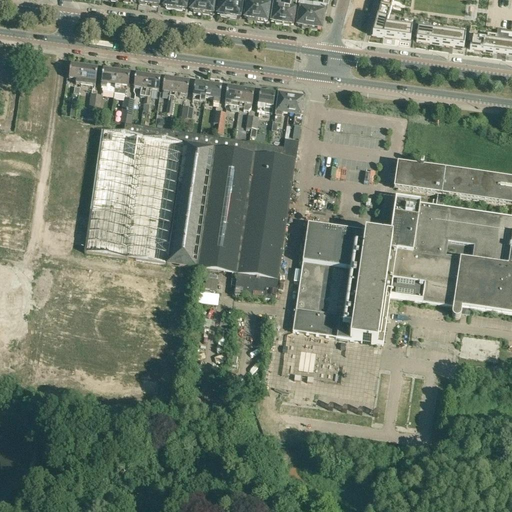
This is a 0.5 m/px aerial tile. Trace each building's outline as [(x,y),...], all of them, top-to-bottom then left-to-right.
[(166,9),(174,11),(175,0),(163,0),(163,7),(166,7),(166,9)] [(175,0),(174,11),(182,12),(182,10),(186,10),(187,0),(175,0)] [(193,13),(201,15),(203,0),(191,0),(190,11),(194,11),(193,13)] [(203,0),(201,15),(209,16),(209,14),(213,14),(214,0),(203,0)] [(220,17),(228,18),(231,0),(230,0),(218,0),(217,15),(221,15),(220,17)] [(230,0),(231,0),(228,18),(236,20),(236,18),(240,18),(242,0),(230,0)] [(248,21),(255,22),(258,0),(246,0),(244,19),(248,19),(248,21)] [(258,0),(255,22),(263,23),(263,21),(267,22),(270,0),(258,0)] [(275,24),(282,25),(284,8),(285,5),(279,4),(279,0),(273,0),(271,23),(275,23),(275,24)] [(290,0),(290,9),(284,8),(282,25),(288,26),(289,25),(293,26),(296,0),(290,0)] [(300,5),(298,18),(297,26),(302,27),(301,29),(308,30),(312,4),(304,2),(304,0),(298,0),(298,5),(300,5)] [(312,4),(308,30),(316,31),(317,29),(321,30),(323,18),(325,18),(329,0),(323,0),(323,5),(312,4)] [(382,0),(380,9),(391,11),(393,0),(382,0)] [(380,9),(372,37),(383,39),(386,28),(391,11),(380,9)] [(386,28),(383,39),(410,42),(412,31),(386,28)] [(414,32),(414,39),(417,39),(416,43),(440,46),(441,35),(442,35),(442,31),(434,29),(433,34),(414,32)] [(469,34),(467,43),(470,43),(469,50),(493,54),(495,43),(496,38),(487,37),(487,41),(473,40),(474,35),(469,34)] [(441,35),(440,46),(463,50),(465,38),(442,35),(441,35)] [(495,43),(493,54),(511,56),(511,44),(495,43)] [(81,86),(83,68),(71,66),(69,80),(76,81),(76,85),(81,86)] [(95,88),(96,78),(97,70),(83,68),(81,86),(95,88)] [(115,90),(118,73),(103,71),(101,88),(102,88),(101,93),(114,95),(115,90)] [(114,95),(125,96),(125,92),(127,92),(127,89),(128,89),(130,74),(118,73),(115,90),(114,95)] [(141,91),(141,93),(140,98),(144,99),(148,77),(136,75),(134,89),(141,91)] [(148,77),(144,99),(143,110),(148,111),(151,92),(158,93),(160,79),(148,77)] [(172,116),(174,98),(176,81),(164,79),(162,94),(170,95),(169,102),(167,102),(166,115),(172,116)] [(187,97),(188,91),(189,83),(176,81),(174,98),(179,99),(180,96),(187,97)] [(204,104),(205,100),(207,85),(195,84),(192,102),(204,104)] [(207,85),(205,100),(213,101),(212,105),(219,106),(221,88),(207,85)] [(239,105),(241,90),(227,88),(225,106),(230,107),(230,111),(231,113),(238,114),(239,109),(239,105)] [(252,107),(253,100),(254,92),(241,90),(239,105),(239,109),(243,109),(244,106),(252,107)] [(260,93),(259,101),(257,113),(272,115),(274,103),(275,95),(260,93)] [(282,115),(287,116),(290,96),(283,95),(283,96),(279,96),(277,104),(274,124),(273,124),(272,132),(276,133),(277,125),(280,125),(282,115)] [(299,97),(290,96),(287,116),(294,117),(293,127),(300,128),(301,122),(300,121),(302,105),(304,106),(304,100),(303,100),(303,99),(299,99),(299,97)] [(131,120),(132,113),(134,101),(128,100),(127,112),(126,119),(131,120)] [(188,108),(185,129),(190,129),(191,121),(192,121),(193,109),(188,108)] [(225,114),(220,113),(219,125),(217,135),(222,136),(225,114)] [(250,138),(255,139),(256,131),(257,131),(258,119),(252,118),(251,130),(250,138)] [(190,269),(194,270),(212,139),(125,126),(123,137),(101,134),(100,140),(99,146),(98,152),(98,159),(97,165),(96,171),(95,177),(94,184),(93,190),(92,196),(91,202),(90,209),(89,215),(88,227),(84,254),(190,269)] [(284,149),(212,139),(194,270),(204,271),(237,275),(234,297),(273,302),(275,303),(275,306),(276,306),(279,282),(296,161),(282,160),(282,158),(284,149)] [(284,149),(282,158),(296,160),(299,142),(285,140),(284,149)] [(454,319),(456,320),(457,320),(459,319),(460,318),(460,316),(461,310),(469,311),(511,317),(511,182),(423,169),(423,166),(420,166),(420,169),(403,167),(397,166),(394,190),(397,191),(439,197),(438,201),(433,200),(433,202),(433,206),(396,200),(390,239),(309,227),(306,245),(297,244),(294,259),(303,261),(293,334),(383,347),(390,299),(453,309),(452,314),(452,317),(453,318),(454,319)]
